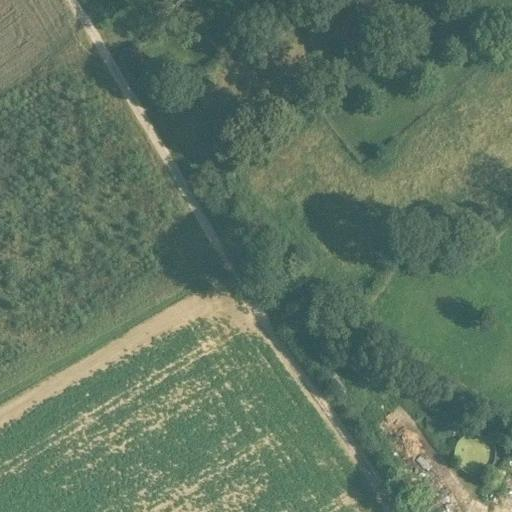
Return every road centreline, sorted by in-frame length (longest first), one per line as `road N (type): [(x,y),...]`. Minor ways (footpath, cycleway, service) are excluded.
road 1 (track): [(67,0),(230,277),(392,511)]
road 2 (track): [(230,277),(0,404)]
